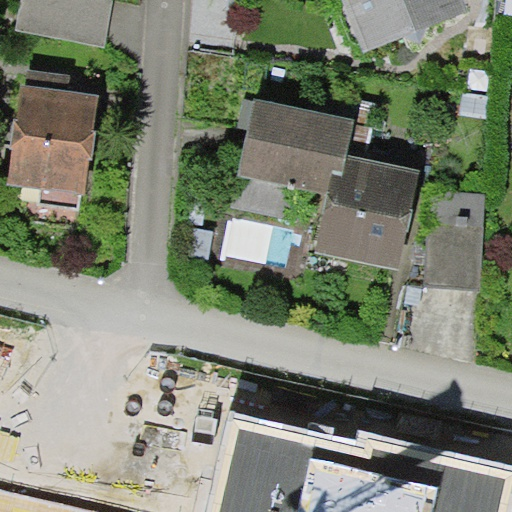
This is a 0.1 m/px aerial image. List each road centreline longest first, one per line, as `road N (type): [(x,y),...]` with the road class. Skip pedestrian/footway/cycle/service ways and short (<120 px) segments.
road 1 (residential): [(147,312),(511,392)]
road 2 (residential): [(158,0),(147,312)]
road 3 (residential): [(0,279),(147,312)]
